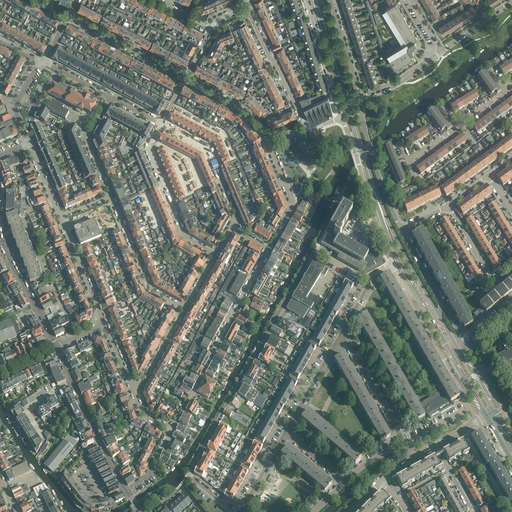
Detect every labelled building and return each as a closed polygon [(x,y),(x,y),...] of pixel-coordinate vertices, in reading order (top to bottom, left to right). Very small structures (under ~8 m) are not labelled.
[(13,11),(14,12),(20,1),(18,0),(17,0),(14,0),(11,6),(14,7),(13,11)] [(209,0),(213,9),(215,8),(218,7),(215,0),(209,0)] [(18,9),(20,11),(24,4),(24,3),(23,3),(22,2),(21,2),(20,1),(14,12),(13,13),(15,14),(16,12),(18,9)] [(257,7),(259,11),(266,8),(265,5),(269,3),(268,1),(264,3),(257,7)] [(425,5),(427,9),(434,5),(432,1),(425,5)] [(145,2),(140,11),(142,12),(143,9),(145,11),(149,4),(145,2)] [(342,4),(344,10),(352,7),(350,2),(342,4)] [(204,12),(201,3),(199,4),(199,5),(195,7),(195,8),(196,11),(197,10),(197,11),(199,10),(200,13),(201,14),(204,12)] [(203,3),(201,3),(204,12),(206,12),(209,11),(206,3),(203,4),(203,3)] [(296,11),(296,12),(300,11),(299,7),(299,6),(298,6),(297,3),(298,3),(292,5),(294,12),(296,11)] [(393,51),(387,54),(389,58),(395,68),(413,57),(411,54),(413,52),(412,50),(413,45),(416,43),(414,41),(417,39),(396,3),(386,9),(382,11),(387,19),(386,19),(390,25),(393,29),(396,35),(399,39),(402,45),(392,50),(393,51)] [(20,17),(22,18),(29,6),(27,5),(25,4),(24,4),(20,11),(23,12),(20,17)] [(81,12),(83,13),(86,6),(81,4),(77,10),(78,11),(80,12),(81,12)] [(147,20),(149,16),(154,7),(150,4),(146,11),(149,12),(145,19),(147,20)] [(427,9),(430,14),(437,10),(434,5),(427,9)] [(28,18),(29,15),(33,8),(32,8),(32,7),(31,7),(30,7),(29,6),(22,18),(22,19),(24,20),(26,17),(28,18)] [(87,15),(88,16),(91,9),(86,6),(83,13),(85,14),(85,15),(86,16),(87,15)] [(96,12),(93,18),(95,19),(95,20),(97,21),(98,21),(101,14),(99,13),(99,11),(101,7),(99,6),(96,12)] [(153,18),(155,16),(158,9),(156,7),(156,8),(154,7),(149,16),(153,18)] [(261,16),(271,11),(273,10),(272,8),(270,9),(269,7),(266,8),(259,11),(261,16)] [(344,10),(346,15),(353,13),(352,7),(344,10)] [(472,7),(468,9),(473,16),(477,14),(472,7)] [(30,20),(32,21),(37,11),(36,10),(36,9),(34,8),(34,9),(33,8),(29,15),(32,17),(30,20)] [(91,17),(93,18),(96,12),(91,9),(88,16),(88,17),(90,18),(91,17)] [(154,22),(156,23),(162,11),(161,10),(158,9),(155,16),(157,17),(154,22)] [(468,9),(464,12),(468,19),(473,16),(468,9)] [(296,12),(298,19),(301,19),(301,20),(304,19),(302,10),(300,11),(296,12)] [(377,25),(386,19),(387,19),(382,11),(381,10),(373,14),(377,25)] [(437,10),(430,14),(432,18),(439,14),(437,10)] [(36,19),(38,20),(42,13),(41,13),(41,12),(40,11),(39,11),(37,11),(32,21),(34,22),(36,19)] [(162,11),(156,23),(158,24),(161,19),(163,20),(167,13),(162,11)] [(261,16),(263,20),(270,17),(273,16),(271,11),(261,16)] [(464,12),(460,15),(464,22),(468,19),(464,12)] [(39,25),(41,26),(46,15),(45,15),(45,14),(43,13),(42,13),(38,20),(41,21),(39,25)] [(346,15),(348,21),(355,19),(353,13),(346,15)] [(99,22),(104,25),(108,18),(109,16),(107,14),(106,17),(103,16),(99,22)] [(44,23),(47,25),(51,18),(50,17),(48,16),(46,15),(41,26),(43,26),(44,23)] [(460,15),(455,17),(460,24),(464,22),(460,15)] [(114,18),(112,17),(109,16),(108,18),(104,25),(109,28),(112,21),(114,18)] [(171,28),(172,25),(176,18),(174,17),(173,17),(172,16),(166,27),(168,28),(169,26),(171,28)] [(455,17),(451,20),(456,27),(460,24),(455,17)] [(46,27),(50,29),(55,20),(54,19),(53,19),(52,18),(51,18),(47,25),(46,27)] [(172,31),(174,32),(180,20),(178,20),(179,19),(176,18),(172,25),(175,26),(172,31)] [(298,19),(301,28),(307,26),(304,19),(301,20),(301,19),(298,19)] [(348,21),(349,27),(357,24),(355,19),(348,21)] [(55,20),(50,29),(50,30),(52,31),(53,28),(56,29),(60,22),(59,22),(59,21),(57,21),(55,20)] [(180,20),(174,32),(176,33),(178,28),(181,29),(184,23),(180,20)] [(451,20),(447,23),(451,30),(456,27),(451,20)] [(109,28),(114,30),(117,23),(112,21),(109,28)] [(240,32),(248,28),(247,26),(246,24),(245,24),(244,22),(236,26),(238,30),(239,30),(240,32)] [(114,30),(119,33),(122,26),(117,23),(114,30)] [(182,36),(183,37),(184,35),(185,35),(190,25),(185,23),(182,30),(184,31),(182,36)] [(447,23),(443,25),(447,32),(451,30),(447,23)] [(349,27),(351,33),(359,30),(357,24),(349,27)] [(188,33),(191,35),(194,28),(194,27),(192,26),(192,27),(190,25),(185,35),(184,35),(183,37),(185,38),(188,33)] [(447,32),(443,25),(439,28),(443,35),(447,32)] [(3,33),(7,36),(11,29),(6,26),(3,33)] [(119,33),(123,35),(127,29),(122,26),(119,33)] [(301,28),(303,35),(306,34),(306,35),(309,34),(307,26),(301,28)] [(192,39),(194,40),(199,30),(197,29),(196,28),(195,28),(194,28),(191,35),(193,36),(192,39)] [(241,35),(241,37),(250,33),(249,31),(250,31),(248,28),(240,32),(241,35)] [(269,34),(271,38),(278,35),(277,33),(282,31),(281,28),(269,34)] [(7,36),(12,38),(15,31),(11,29),(7,36)] [(123,35),(128,38),(132,31),(127,29),(123,35)] [(71,37),(73,38),(77,31),(75,30),(75,31),(73,30),(68,39),(70,39),(71,37)] [(199,30),(194,40),(192,42),(195,44),(196,41),(197,38),(199,39),(203,32),(199,30)] [(351,33),(353,38),(361,36),(359,30),(351,33)] [(12,38),(16,41),(20,33),(15,31),(12,38)] [(128,38),(133,40),(137,34),(132,31),(128,38)] [(229,31),(226,32),(229,41),(231,40),(232,41),(234,40),(231,31),(229,32),(229,31)] [(16,41),(20,43),(24,36),(20,33),(16,41)] [(243,39),(245,41),(253,37),(251,34),(251,35),(250,33),(241,37),(242,39),(243,39)] [(79,41),(82,43),(86,36),(83,34),(83,35),(81,34),(76,43),(78,44),(79,41)] [(133,40),(138,43),(141,36),(137,34),(133,40)] [(217,36),(216,39),(224,44),(226,43),(222,34),(221,35),(221,34),(218,35),(218,36),(217,36)] [(303,35),(305,43),(311,42),(309,34),(306,35),(306,34),(303,35)] [(20,43),(25,45),(29,38),(24,36),(20,43)] [(138,43),(143,45),(146,39),(141,36),(138,43)] [(353,38),(355,44),(362,42),(361,36),(353,38)] [(245,44),(246,46),(254,42),(254,40),(253,37),(245,41),(246,43),(245,44)] [(25,45),(29,48),(33,41),(29,38),(25,45)] [(85,47),(89,50),(94,41),(93,40),(91,39),(89,38),(85,47)] [(279,40),(273,43),(272,44),(274,49),(281,46),(280,43),(286,40),(285,38),(281,40),(279,41),(279,40)] [(146,39),(143,45),(148,48),(151,41),(146,39)] [(215,41),(213,43),(221,48),(222,46),(223,47),(224,45),(223,44),(224,44),(216,39),(215,41)] [(149,48),(154,51),(159,41),(157,40),(155,43),(153,42),(149,48)] [(160,54),(162,55),(169,41),(167,40),(164,47),(161,46),(158,53),(160,55),(160,54)] [(29,48),(34,50),(38,43),(33,41),(29,48)] [(90,49),(95,51),(99,43),(95,41),(90,49)] [(169,41),(162,55),(166,57),(170,51),(167,49),(170,44),(169,43),(169,41)] [(248,48),(249,50),(257,46),(256,43),(255,43),(254,42),(246,46),(247,48),(248,48)] [(305,43),(308,51),(311,50),(311,51),(314,50),(311,42),(305,43)] [(355,44),(357,50),(364,47),(362,42),(355,44)] [(34,50),(38,52),(42,45),(38,43),(34,50)] [(95,51),(99,53),(103,45),(99,43),(95,51)] [(212,46),(211,48),(220,52),(221,51),(220,50),(221,48),(213,43),(212,46)] [(175,53),(176,51),(178,48),(180,45),(178,44),(176,48),(175,48),(173,52),(171,51),(167,58),(171,60),(175,53)] [(42,45),(38,52),(43,55),(46,48),(42,45)] [(52,59),(57,62),(63,51),(60,49),(61,46),(59,45),(52,59)] [(99,53),(103,56),(107,48),(103,45),(99,53)] [(194,50),(184,45),(183,47),(186,48),(185,51),(191,54),(194,50)] [(249,53),(250,55),(258,50),(258,49),(257,46),(249,50),(250,52),(249,53)] [(276,53),(277,56),(285,52),(284,50),(285,49),(284,47),(276,51),(275,51),(277,53),(276,53)] [(358,55),(358,56),(366,53),(364,47),(357,50),(358,55)] [(103,56),(107,58),(112,50),(107,48),(103,56)] [(210,49),(209,52),(217,56),(218,54),(219,55),(220,52),(211,48),(210,49)] [(107,58),(112,60),(116,52),(112,50),(107,58)] [(252,56),(253,59),(261,55),(260,52),(259,52),(258,50),(250,55),(251,57),(252,56)] [(308,51),(310,59),(316,57),(314,50),(311,51),(311,50),(308,51)] [(7,51),(3,58),(8,60),(12,53),(7,51)] [(61,62),(63,63),(68,55),(63,53),(63,51),(57,62),(58,62),(58,61),(60,63),(61,62)] [(112,60),(116,62),(120,54),(116,52),(112,60)] [(217,56),(209,52),(207,55),(208,55),(207,57),(215,61),(216,59),(215,59),(217,56)] [(366,53),(358,56),(359,58),(360,61),(369,58),(367,58),(366,53)] [(116,62),(120,64),(124,57),(120,54),(116,62)] [(178,64),(180,65),(185,55),(183,54),(182,57),(179,56),(176,62),(176,63),(177,63),(178,64)] [(185,55),(180,65),(185,67),(188,60),(186,59),(187,57),(188,57),(189,56),(186,54),(185,56),(185,55)] [(66,65),(68,67),(73,58),(68,55),(63,63),(65,64),(66,65)] [(253,61),(254,63),(263,59),(262,58),(262,57),(261,55),(253,59),(254,61),(253,61)] [(280,62),(282,65),(289,61),(288,59),(289,58),(288,56),(280,60),(281,62),(280,62)] [(18,57),(16,61),(23,65),(26,60),(18,57)] [(120,64),(124,67),(128,59),(124,57),(120,64)] [(310,59),(312,66),(315,65),(316,66),(318,65),(316,57),(310,59)] [(72,68),(74,69),(78,61),(73,58),(68,67),(71,68),(72,68)] [(128,59),(124,67),(128,69),(133,61),(128,59)] [(256,65),(257,67),(265,64),(264,60),(263,60),(263,59),(254,63),(255,65),(256,65)] [(363,61),(370,84),(370,85),(378,82),(370,59),(363,61)] [(505,65),(504,65),(508,72),(511,69),(511,67),(509,62),(508,60),(503,63),(505,65)] [(16,61),(14,66),(21,69),(23,65),(16,61)] [(76,71),(79,72),(83,63),(78,61),(74,69),(76,70),(76,71)] [(129,69),(134,72),(138,64),(133,61),(129,69)] [(82,73),(84,74),(88,66),(83,63),(79,72),(81,74),(82,73)] [(196,73),(198,74),(203,65),(203,64),(202,63),(200,66),(197,65),(193,72),(194,72),(194,73),(196,73)] [(134,72),(138,74),(142,66),(138,64),(134,72)] [(258,71),(259,73),(268,69),(267,68),(266,64),(258,68),(259,71),(258,71)] [(202,77),(203,76),(206,70),(207,67),(203,65),(198,74),(199,75),(202,77)] [(285,71),(286,73),(293,70),(292,67),(293,67),(292,65),(284,69),(285,71)] [(312,66),(315,75),(321,73),(318,65),(316,66),(315,65),(312,66)] [(508,72),(504,65),(499,68),(503,75),(508,72)] [(14,66),(11,70),(18,74),(21,69),(14,66)] [(86,76),(89,78),(94,69),(88,66),(84,74),(86,75),(86,76)] [(138,74),(142,76),(146,68),(142,66),(138,74)] [(142,76),(146,78),(150,70),(146,68),(142,76)] [(92,79),(95,80),(99,72),(94,69),(89,78),(92,79)] [(11,70),(9,74),(16,78),(18,74),(11,70)] [(146,78),(150,81),(155,73),(150,70),(146,78)] [(210,80),(211,81),(217,71),(215,70),(213,73),(210,72),(207,79),(208,80),(209,80),(210,80)] [(492,94),(494,93),(495,92),(497,94),(501,91),(499,89),(498,90),(484,71),(478,76),(492,95),(492,94)] [(99,72),(95,80),(97,81),(97,82),(100,83),(104,75),(99,72)] [(150,81),(155,83),(159,75),(155,73),(150,81)] [(220,86),(226,74),(225,73),(224,75),(222,78),(219,77),(216,83),(216,84),(218,85),(220,86)] [(262,80),(263,82),(272,78),(271,76),(270,73),(262,77),(263,80),(262,80)] [(315,75),(317,82),(320,81),(320,82),(323,81),(321,73),(315,75)] [(9,74),(7,79),(14,83),(16,78),(9,74)] [(289,80),(290,82),(298,79),(296,76),(297,76),(296,74),(288,78),(289,79),(289,80)] [(105,85),(107,86),(111,78),(106,75),(101,84),(104,86),(105,85)] [(155,83),(159,85),(163,77),(159,75),(155,83)] [(159,85),(163,87),(167,79),(164,77),(164,78),(163,77),(159,85)] [(109,89),(112,90),(116,81),(111,78),(107,86),(109,87),(109,89)] [(265,84),(266,86),(274,82),(273,79),(272,79),(272,78),(263,82),(264,84),(265,84)] [(14,83),(7,79),(4,83),(11,87),(14,83)] [(163,87),(167,89),(171,81),(167,79),(163,87)] [(229,90),(233,82),(234,80),(232,79),(230,83),(228,81),(224,88),(225,88),(225,89),(226,90),(227,89),(229,90)] [(292,85),(293,87),(305,80),(305,79),(299,81),(298,79),(290,82),(291,85),(292,85)] [(293,89),(294,91),(302,88),(301,85),(306,82),(305,80),(293,87),(294,88),(293,89)] [(115,91),(117,92),(122,84),(116,81),(112,90),(114,91),(115,91)] [(171,81),(167,89),(171,92),(176,84),(171,81)] [(317,82),(320,90),(325,88),(323,81),(320,82),(320,81),(317,82)] [(266,89),(267,91),(276,87),(275,85),(276,85),(274,82),(266,86),(267,88),(266,89)] [(79,112),(80,110),(82,112),(83,110),(90,113),(96,102),(86,96),(86,97),(61,83),(59,86),(53,83),(48,93),(77,109),(76,111),(79,112)] [(120,94),(122,95),(127,87),(122,84),(117,92),(120,93),(120,94)] [(236,94),(237,95),(243,85),(241,84),(239,87),(237,86),(233,93),(234,93),(234,94),(235,94),(236,94)] [(243,85),(237,95),(239,96),(240,97),(241,97),(242,97),(246,91),(243,89),(245,86),(243,85)] [(126,96),(128,97),(132,89),(127,87),(122,95),(125,97),(126,96)] [(269,92),(270,95),(279,91),(277,88),(276,87),(267,91),(268,93),(269,92)] [(182,100),(184,101),(189,91),(187,90),(187,89),(186,89),(185,89),(184,88),(184,89),(181,95),(183,97),(182,100)] [(302,88),(294,91),(296,94),(296,93),(297,96),(297,95),(305,92),(304,90),(303,90),(302,88)] [(130,100),(133,101),(137,92),(132,89),(128,97),(130,99),(130,100)] [(187,99),(190,100),(193,93),(193,92),(191,92),(189,91),(184,101),(182,103),(184,104),(185,102),(187,99)] [(245,100),(246,101),(253,95),(251,93),(251,94),(248,91),(245,94),(245,95),(246,96),(243,98),(245,100)] [(271,97),(272,100),(280,95),(279,94),(280,94),(279,91),(270,95),(271,97)] [(475,91),(470,94),(474,101),(479,98),(475,91)] [(136,102),(138,103),(143,95),(137,92),(133,101),(135,102),(136,102)] [(191,105),(192,106),(198,95),(196,95),(196,94),(194,93),(193,93),(190,100),(192,101),(191,105)] [(301,105),(302,107),(303,107),(304,108),(303,109),(310,123),(332,112),(328,97),(312,104),(312,103),(324,97),(323,93),(309,97),(308,95),(304,96),(305,98),(303,99),(303,98),(299,100),(301,105)] [(470,94),(465,97),(469,104),(474,101),(470,94)] [(141,105),(143,106),(148,98),(143,95),(138,103),(141,104),(141,105)] [(196,103),(198,105),(202,98),(201,97),(200,96),(198,95),(192,106),(194,107),(196,103)] [(247,103),(249,105),(256,99),(254,97),(254,96),(253,95),(246,101),(247,102),(247,103)] [(273,101),(275,103),(283,100),(281,97),(280,95),(272,100),(273,102),(273,101)] [(465,97),(460,100),(464,107),(469,104),(465,97)] [(147,107),(149,108),(153,100),(148,98),(143,106),(146,108),(147,107)] [(199,112),(200,113),(207,100),(205,99),(204,99),(203,98),(202,98),(198,105),(201,106),(199,109),(201,110),(199,112)] [(252,107),(253,108),(260,101),(258,100),(257,101),(256,99),(249,105),(251,107),(252,107)] [(153,112),(153,113),(159,102),(158,103),(153,100),(149,108),(151,110),(151,111),(153,112)] [(205,108),(207,109),(211,102),(210,102),(209,101),(208,101),(207,100),(200,113),(202,114),(203,111),(205,108)] [(283,100),(275,103),(276,106),(275,106),(276,108),(284,104),(284,103),(284,102),(283,100)] [(460,100),(455,103),(459,110),(464,107),(460,100)] [(48,110),(66,119),(69,113),(63,109),(64,107),(52,101),(48,110)] [(159,102),(153,113),(159,116),(166,102),(164,101),(163,104),(159,102)] [(254,110),(256,112),(263,106),(261,104),(261,103),(260,101),(253,108),(254,109),(254,110)] [(211,102),(207,109),(210,111),(208,114),(207,116),(209,117),(210,115),(215,105),(213,104),(213,103),(212,103),(211,103),(211,102)] [(459,110),(455,103),(450,106),(454,113),(459,110)] [(505,103),(500,106),(505,113),(509,109),(505,103)] [(106,117),(110,119),(115,108),(110,105),(103,119),(105,120),(106,117)] [(217,106),(215,105),(210,115),(212,116),(213,113),(216,114),(220,107),(219,107),(219,106),(218,106),(217,106)] [(0,116),(8,113),(7,111),(6,108),(5,107),(5,106),(1,107),(0,107),(0,116)] [(263,106),(256,112),(258,114),(259,115),(262,112),(263,113),(267,109),(265,107),(265,108),(263,106)] [(500,106),(495,110),(500,116),(505,113),(500,106)] [(217,115),(221,117),(225,109),(221,107),(217,115)] [(39,111),(38,113),(47,118),(49,113),(40,108),(39,110),(39,111)] [(111,118),(116,120),(120,112),(118,111),(118,110),(115,109),(116,108),(115,108),(110,119),(111,118)] [(280,115),(277,116),(280,124),(285,122),(281,113),(281,112),(280,110),(279,108),(277,109),(278,111),(280,115)] [(442,131),(444,130),(445,128),(447,131),(451,128),(449,126),(448,126),(434,108),(428,113),(442,131)] [(221,117),(225,120),(230,112),(225,109),(221,117)] [(287,112),(290,120),(295,118),(292,109),(289,110),(290,111),(287,112)] [(495,110),(491,113),(496,120),(500,116),(495,110)] [(269,112),(267,111),(261,117),(263,119),(269,112)] [(116,120),(121,123),(126,114),(123,113),(122,114),(120,112),(116,120)] [(172,112),(168,120),(173,123),(177,115),(172,112)] [(225,120),(229,122),(234,114),(230,112),(225,120)] [(281,113),(285,122),(290,120),(287,112),(284,113),(284,112),(281,113)] [(47,118),(38,113),(37,115),(36,115),(34,118),(38,120),(39,119),(45,122),(47,118)] [(491,113),(486,117),(491,123),(496,120),(491,113)] [(121,123),(126,126),(130,118),(128,117),(128,116),(126,114),(121,123)] [(229,122),(233,124),(238,117),(234,114),(229,122)] [(177,115),(173,123),(177,125),(181,118),(177,115)] [(274,117),(271,118),(275,126),(280,124),(277,116),(274,118),(274,117)] [(237,128),(238,126),(242,121),(238,117),(233,124),(237,128)] [(486,117),(482,120),(486,126),(491,123),(486,117)] [(126,126),(131,129),(136,120),(133,119),(132,119),(130,118),(126,126)] [(181,118),(177,125),(182,128),(186,120),(181,118)] [(275,126),(271,118),(266,120),(267,121),(266,121),(267,123),(268,124),(268,125),(269,124),(270,124),(271,128),(275,126)] [(102,123),(100,125),(109,130),(112,125),(102,120),(101,122),(102,123)] [(131,129),(137,131),(141,123),(139,122),(139,121),(136,120),(131,129)] [(186,120),(182,128),(187,130),(191,123),(186,120)] [(482,120),(477,123),(482,130),(486,126),(482,120)] [(238,126),(241,129),(248,124),(246,121),(244,122),(242,121),(238,126)] [(8,130),(12,138),(17,135),(13,124),(10,125),(10,123),(4,125),(3,124),(2,123),(0,123),(0,124),(1,125),(0,126),(1,126),(0,126),(1,129),(2,132),(8,130)] [(141,135),(141,136),(147,125),(146,125),(144,124),(143,125),(141,123),(137,131),(141,134),(141,135)] [(191,123),(187,130),(192,133),(196,125),(191,123)] [(482,130),(477,123),(472,127),(477,133),(482,130)] [(32,130),(33,132),(41,129),(39,124),(30,127),(32,131),(32,130)] [(242,131),(244,133),(251,128),(248,124),(241,129),(239,130),(240,132),(242,131)] [(67,134),(71,144),(81,140),(80,138),(81,132),(81,130),(72,125),(67,134)] [(98,127),(97,129),(107,134),(109,130),(100,125),(99,127),(98,127)] [(147,125),(141,136),(144,138),(143,140),(145,142),(152,128),(147,125)] [(196,125),(192,133),(197,135),(201,128),(196,125)] [(201,128),(197,135),(201,138),(205,130),(201,128)] [(246,137),(254,132),(251,128),(244,133),(241,134),(244,138),(246,137)] [(425,128),(420,131),(424,138),(429,134),(425,128)] [(33,132),(35,137),(43,134),(41,129),(33,132)] [(93,137),(93,139),(105,139),(105,137),(107,134),(97,129),(93,137)] [(12,138),(8,130),(2,132),(2,134),(3,134),(6,140),(12,138)] [(205,130),(201,138),(206,140),(210,133),(205,130)] [(420,131),(415,134),(419,141),(424,138),(420,131)] [(246,143),(249,141),(256,136),(254,132),(246,137),(248,139),(245,141),(246,143)] [(161,133),(157,140),(162,143),(166,135),(161,133)] [(210,133),(206,140),(211,143),(215,135),(210,133)] [(35,137),(37,142),(45,139),(43,134),(35,137)] [(415,134),(410,137),(414,144),(419,141),(415,134)] [(462,134),(457,138),(462,144),(467,141),(462,134)] [(166,135),(162,143),(167,145),(171,138),(166,135)] [(215,135),(211,143),(214,145),(222,141),(221,138),(215,135)] [(511,135),(489,152),(489,153),(494,161),(511,147),(511,135)] [(250,146),(252,144),(252,145),(259,139),(256,136),(249,141),(247,142),(250,146)] [(414,144),(410,137),(405,140),(409,147),(414,144)] [(129,138),(128,140),(142,147),(144,143),(137,139),(136,141),(129,138)] [(171,138),(167,145),(172,148),(176,140),(171,138)] [(457,138),(453,141),(458,148),(462,144),(457,138)] [(45,139),(37,142),(37,143),(39,148),(47,144),(45,139)] [(105,139),(93,139),(93,141),(97,150),(107,146),(105,142),(105,139)] [(250,146),(252,150),(260,146),(260,144),(261,143),(259,139),(252,145),(252,144),(250,146)] [(71,144),(73,148),(82,144),(81,142),(82,141),(81,140),(71,144)] [(142,147),(128,140),(127,142),(134,146),(133,148),(139,151),(142,147)] [(176,140),(172,148),(176,150),(180,143),(176,140)] [(222,141),(214,145),(216,150),(224,146),(222,141)] [(453,141),(448,144),(453,151),(458,148),(453,141)] [(180,143),(176,150),(181,153),(185,145),(180,143)] [(73,148),(74,153),(85,148),(84,147),(83,147),(82,144),(73,148)] [(448,144),(444,148),(448,154),(453,151),(448,144)] [(185,145),(181,153),(186,155),(190,148),(185,145)] [(42,155),(43,154),(50,151),(48,146),(40,149),(42,155)] [(224,146),(216,150),(218,155),(226,151),(224,146)] [(252,155),(254,154),(262,151),(260,146),(252,150),(253,152),(252,153),(252,155)] [(383,149),(385,155),(392,151),(390,146),(383,149)] [(74,153),(76,157),(86,153),(85,151),(85,150),(85,148),(74,153)] [(159,148),(157,152),(159,156),(167,153),(167,152),(159,148)] [(190,148),(186,155),(191,158),(195,150),(190,148)] [(444,148),(439,151),(444,158),(448,154),(444,148)] [(195,150),(191,158),(195,160),(199,152),(195,150)] [(43,154),(45,159),(52,156),(50,151),(43,154)] [(99,155),(101,160),(110,155),(109,151),(106,152),(99,155)] [(226,151),(218,155),(220,160),(228,156),(226,151)] [(385,155),(387,160),(394,157),(392,151),(385,155)] [(439,151),(434,155),(439,161),(444,158),(439,151)] [(125,162),(126,163),(144,156),(142,152),(135,155),(136,157),(125,162)] [(199,152),(195,160),(196,161),(197,162),(205,159),(203,155),(199,152)] [(76,157),(78,162),(88,157),(88,156),(87,155),(86,153),(76,157)] [(167,153),(159,156),(161,161),(169,158),(167,153)] [(488,154),(465,171),(464,171),(470,179),(494,161),(489,153),(488,154)] [(20,157),(17,158),(19,163),(22,161),(23,164),(29,162),(25,154),(25,155),(24,154),(22,155),(23,156),(20,157)] [(101,160),(102,164),(112,160),(110,155),(101,160)] [(434,155),(430,158),(435,165),(439,161),(434,155)] [(52,156),(45,159),(47,165),(55,161),(52,156)] [(137,161),(138,164),(146,161),(144,156),(126,163),(127,166),(137,161)] [(228,156),(220,160),(223,165),(231,161),(228,156)] [(78,162),(80,166),(89,162),(88,160),(89,159),(88,157),(78,162)] [(387,160),(389,165),(397,162),(394,157),(387,160)] [(1,172),(1,173),(9,170),(11,169),(11,168),(19,165),(18,162),(16,162),(15,158),(14,158),(3,163),(0,164),(0,169),(1,172)] [(169,158),(161,161),(163,166),(171,162),(169,158)] [(430,158),(425,161),(430,168),(435,165),(430,158)] [(205,159),(197,162),(199,167),(207,164),(205,159)] [(255,164),(256,169),(268,164),(266,159),(258,163),(255,164)] [(104,168),(111,165),(114,164),(112,160),(102,164),(104,168)] [(46,165),(49,170),(57,167),(55,161),(47,165),(46,165)] [(132,169),(133,171),(147,165),(146,161),(138,164),(139,166),(132,169)] [(425,161),(421,165),(425,171),(430,168),(425,161)] [(80,166),(82,170),(92,166),(91,164),(90,164),(89,162),(80,166)] [(171,162),(163,166),(165,170),(173,167),(171,162)] [(389,165),(391,170),(399,167),(397,162),(389,165)] [(207,164),(199,167),(201,172),(209,168),(207,164)] [(268,164),(256,169),(258,173),(270,168),(268,164)] [(141,170),(142,173),(150,169),(148,165),(147,165),(133,171),(134,173),(141,170)] [(425,171),(421,165),(416,168),(421,175),(425,171)] [(30,166),(22,169),(25,174),(32,171),(32,170),(31,168),(30,166)] [(82,170),(84,175),(94,171),(92,166),(82,170)] [(173,167),(165,170),(167,175),(175,172),(173,167)] [(391,170),(394,176),(401,173),(399,167),(391,170)] [(51,177),(52,177),(60,173),(57,168),(49,171),(51,177)] [(209,168),(201,172),(203,177),(211,173),(209,168)] [(222,172),(223,176),(231,173),(230,171),(232,170),(231,168),(222,172)] [(136,178),(137,180),(151,174),(151,175),(152,174),(150,169),(142,173),(143,175),(136,178)] [(10,173),(9,170),(1,173),(1,174),(1,176),(2,176),(3,178),(14,175),(12,172),(10,173)] [(94,171),(84,175),(86,179),(96,175),(94,171)] [(470,179),(464,171),(441,188),(440,189),(446,196),(470,179)] [(175,172),(167,175),(169,180),(177,177),(175,172)] [(510,180),(504,172),(496,177),(503,186),(510,180)] [(21,173),(3,178),(5,187),(7,186),(8,187),(14,185),(13,182),(19,180),(20,182),(21,182),(22,185),(16,186),(17,189),(24,188),(27,188),(23,181),(21,173)] [(52,177),(54,182),(62,178),(60,173),(52,177)] [(211,173),(203,177),(205,181),(213,178),(211,173)] [(394,176),(396,181),(403,178),(401,173),(394,176)] [(145,179),(146,182),(153,179),(151,175),(151,174),(137,180),(138,183),(145,179)] [(263,182),(265,181),(274,178),(272,174),(264,177),(260,178),(261,180),(262,180),(263,182)] [(26,178),(28,184),(36,181),(35,178),(34,176),(34,175),(26,178)] [(111,185),(112,185),(119,182),(117,180),(120,178),(119,176),(116,177),(109,180),(111,185)] [(227,184),(234,181),(237,180),(236,176),(225,180),(227,184)] [(177,177),(169,180),(170,181),(171,185),(179,182),(177,177)] [(54,182),(56,187),(64,184),(62,178),(54,182)] [(213,178),(205,181),(207,187),(215,183),(213,178)] [(396,181),(398,186),(406,183),(403,178),(396,181)] [(141,189),(155,183),(153,179),(146,182),(147,184),(137,189),(138,191),(141,189)] [(36,181),(28,184),(31,189),(38,186),(38,185),(37,183),(36,181)] [(119,182),(112,185),(113,190),(123,186),(121,182),(119,182)] [(179,182),(171,185),(172,186),(173,190),(181,187),(179,182)] [(155,183),(141,189),(142,192),(149,189),(150,191),(157,188),(155,183)] [(266,192),(269,190),(277,187),(276,183),(267,186),(264,187),(266,192)] [(64,184),(56,187),(57,189),(56,189),(58,192),(66,189),(64,184)] [(207,191),(207,193),(218,188),(216,184),(209,187),(210,189),(207,191)] [(95,188),(97,191),(98,190),(100,194),(104,193),(100,185),(95,188)] [(486,185),(479,190),(485,199),(492,193),(486,185)] [(113,190),(115,194),(124,190),(123,186),(113,190)] [(343,188),(339,186),(332,199),(336,201),(343,188)] [(181,187),(173,190),(175,195),(184,192),(181,187)] [(436,188),(426,193),(430,202),(441,196),(436,187),(436,188)] [(6,190),(7,196),(13,195),(13,196),(16,196),(20,196),(20,198),(21,198),(25,197),(24,188),(17,189),(6,190)] [(209,197),(212,196),(219,193),(218,188),(207,193),(209,197)] [(158,189),(150,192),(152,197),(160,194),(158,189)] [(29,199),(29,201),(38,197),(42,195),(42,194),(41,192),(40,190),(32,193),(34,197),(29,199)] [(94,190),(90,192),(93,198),(100,194),(98,190),(97,191),(95,192),(94,190)] [(115,194),(117,198),(124,195),(126,194),(124,190),(115,194)] [(479,190),(471,196),(478,204),(485,199),(479,190)] [(184,192),(175,195),(178,201),(186,197),(184,192)] [(232,197),(234,201),(241,198),(240,196),(242,195),(241,193),(232,197)] [(160,194),(152,197),(154,202),(162,198),(160,194)] [(6,211),(6,212),(17,213),(21,213),(21,198),(20,198),(20,196),(16,196),(13,196),(13,195),(7,196),(7,198),(7,200),(7,203),(7,204),(6,207),(6,208),(6,211)] [(421,195),(403,204),(407,213),(409,212),(426,204),(421,195)] [(38,197),(29,201),(30,201),(32,205),(35,207),(38,205),(46,202),(43,196),(39,198),(38,197)] [(471,196),(464,201),(470,210),(478,204),(471,196)] [(73,201),(68,203),(67,204),(68,208),(76,205),(73,198),(72,198),(73,201)] [(119,202),(120,206),(130,202),(128,198),(126,199),(119,202)] [(162,198),(154,202),(156,206),(164,203),(162,198)] [(304,198),(299,208),(304,211),(309,201),(304,198)] [(470,210),(464,201),(457,206),(463,215),(470,210)] [(120,206),(122,211),(129,208),(132,207),(130,202),(120,206)] [(215,211),(218,209),(225,206),(223,202),(216,205),(213,206),(215,211)] [(236,206),(238,210),(245,207),(244,205),(247,204),(247,202),(236,206)] [(164,203),(156,206),(158,211),(166,208),(164,203)] [(177,207),(179,211),(186,208),(185,206),(188,205),(187,203),(177,207)] [(488,207),(491,212),(497,208),(494,203),(488,207)] [(285,204),(277,207),(279,211),(278,213),(277,212),(275,215),(280,218),(285,211),(284,209),(287,208),(285,204)] [(238,210),(240,214),(249,210),(248,206),(245,207),(238,210)] [(321,244),(339,255),(337,259),(367,275),(384,265),(373,246),(365,250),(364,252),(340,238),(342,234),(340,233),(352,211),(343,206),(343,207),(342,206),(321,244)] [(166,208),(158,211),(160,216),(168,213),(166,208)] [(304,211),(299,208),(296,212),(303,216),(303,217),(305,218),(310,221),(311,218),(307,215),(308,213),(304,211)] [(491,212),(494,217),(500,213),(497,208),(491,212)] [(240,214),(241,218),(248,215),(248,214),(250,213),(249,210),(240,214)] [(126,219),(126,220),(133,217),(131,212),(124,215),(126,219)] [(17,213),(7,216),(6,216),(7,221),(9,226),(8,226),(11,226),(12,230),(11,230),(11,231),(11,230),(12,235),(14,240),(13,240),(16,240),(17,244),(16,244),(16,245),(17,249),(17,250),(19,249),(21,253),(20,254),(21,259),(23,258),(24,263),(23,263),(24,263),(25,268),(27,268),(28,272),(27,272),(27,273),(29,277),(28,277),(29,278),(30,282),(30,283),(43,279),(41,279),(37,264),(36,265),(34,255),(33,255),(30,246),(29,246),(26,236),(25,237),(21,222),(20,223),(19,218),(21,217),(22,218),(24,217),(24,213),(21,213),(17,213)] [(168,213),(160,216),(162,221),(170,217),(168,213)] [(292,219),(299,223),(303,217),(296,213),(292,219)] [(494,217),(496,221),(503,218),(500,213),(494,217)] [(41,222),(42,225),(53,220),(51,216),(44,219),(45,221),(41,222)] [(133,217),(126,220),(128,224),(138,220),(136,216),(133,217)] [(268,219),(270,220),(277,224),(278,222),(279,222),(279,221),(280,220),(273,216),(271,218),(269,217),(268,219)] [(170,217),(162,221),(164,225),(172,222),(170,217)] [(466,221),(468,226),(474,222),(471,217),(466,221)] [(440,222),(443,227),(449,223),(446,218),(440,222)] [(496,221),(499,226),(506,222),(503,218),(496,221)] [(184,224),(186,228),(193,225),(192,223),(196,221),(195,219),(184,224)] [(243,223),(245,227),(253,224),(252,223),(251,222),(253,221),(252,219),(243,223)] [(256,234),(257,234),(262,223),(263,222),(259,219),(258,221),(261,222),(258,226),(256,225),(252,232),(256,234)] [(128,224),(130,229),(140,224),(138,220),(128,224)] [(277,224),(270,220),(268,224),(275,228),(275,227),(276,227),(277,226),(276,226),(277,224)] [(289,225),(301,231),(303,233),(304,232),(301,230),(302,227),(298,225),(299,224),(292,220),(289,225)] [(102,238),(95,221),(74,230),(75,233),(81,247),(102,238)] [(258,235),(260,236),(264,229),(262,228),(265,223),(263,222),(262,223),(257,234),(258,235)] [(468,226),(471,231),(477,227),(474,222),(468,226)] [(499,226),(502,231),(509,227),(506,222),(499,226)] [(443,227),(445,231),(452,228),(449,223),(443,227)] [(45,233),(49,231),(56,228),(55,224),(48,227),(48,229),(44,231),(45,233)] [(130,229),(132,233),(144,228),(143,226),(141,227),(140,224),(130,229)] [(289,225),(286,229),(293,233),(295,231),(300,233),(301,231),(289,225)] [(263,237),(264,238),(271,227),(269,226),(266,231),(264,229),(260,236),(262,238),(263,237)] [(271,227),(264,238),(266,239),(266,240),(268,241),(268,240),(269,240),(272,234),(270,233),(271,231),(273,232),(275,229),(271,227)] [(471,231),(474,235),(480,232),(477,227),(471,231)] [(502,231),(505,236),(511,232),(509,227),(502,231)] [(132,233),(133,237),(140,234),(139,232),(145,230),(144,228),(132,233)] [(445,231),(448,236),(455,232),(452,228),(445,231)] [(286,229),(284,234),(283,235),(290,239),(292,236),(300,240),(301,238),(293,233),(286,229)] [(193,237),(198,239),(202,233),(197,230),(193,237)] [(418,246),(420,250),(430,244),(422,230),(412,235),(414,239),(415,239),(419,245),(418,246)] [(112,239),(114,238),(121,235),(119,231),(112,234),(113,236),(111,237),(112,239)] [(133,237),(135,241),(142,238),(145,236),(143,232),(140,234),(133,237)] [(166,238),(167,240),(178,236),(176,232),(168,235),(169,237),(166,238)] [(448,236),(451,241),(458,237),(455,232),(448,236)] [(474,235),(477,240),(483,237),(480,232),(474,235)] [(202,233),(198,239),(202,242),(206,235),(202,233)] [(233,233),(231,237),(238,241),(241,237),(233,233)] [(114,243),(123,239),(121,235),(114,238),(115,240),(113,241),(114,243)] [(283,235),(280,240),(287,244),(296,249),(297,247),(289,242),(290,239),(283,235)] [(169,244),(172,243),(179,240),(178,236),(167,240),(169,244)] [(231,237),(229,241),(236,245),(238,241),(231,237)] [(451,241),(454,246),(460,242),(458,237),(451,241)] [(477,240),(480,245),(486,241),(483,237),(477,240)] [(209,239),(206,244),(213,248),(215,245),(211,243),(212,241),(209,239)] [(173,247),(177,249),(181,242),(180,241),(179,240),(172,243),(173,247)] [(280,240),(278,244),(290,251),(291,249),(286,246),(287,244),(280,240)] [(62,241),(49,247),(50,249),(55,247),(56,250),(64,246),(62,241)] [(138,249),(148,245),(146,241),(144,242),(137,245),(138,249)] [(229,241),(227,245),(234,249),(235,247),(240,250),(241,248),(238,246),(236,245),(229,241)] [(248,248),(253,251),(256,246),(247,241),(246,244),(249,246),(248,248)] [(480,245),(483,250),(489,246),(486,241),(480,245)] [(180,254),(181,251),(185,244),(181,242),(177,249),(176,252),(180,254)] [(454,246),(457,251),(463,247),(460,242),(454,246)] [(181,251),(185,254),(189,246),(185,244),(181,251)] [(290,251),(278,244),(275,249),(282,253),(284,250),(293,256),(294,253),(290,251)] [(425,260),(427,264),(438,258),(430,244),(420,250),(422,254),(423,253),(426,260),(425,260)] [(148,245),(138,249),(140,253),(147,250),(146,248),(149,247),(148,245)] [(227,245),(224,249),(232,253),(234,249),(227,245)] [(185,254),(189,256),(193,248),(189,246),(185,254)] [(256,246),(253,251),(259,254),(260,252),(261,253),(263,250),(256,246)] [(483,250),(486,255),(492,251),(489,246),(483,250)] [(457,251),(460,255),(466,251),(463,247),(457,251)] [(83,252),(85,256),(95,252),(93,248),(90,249),(83,252)] [(193,258),(194,256),(197,251),(193,248),(189,256),(193,258)] [(60,256),(67,253),(65,249),(58,252),(59,254),(56,255),(57,257),(60,256)] [(224,249),(222,253),(229,257),(232,253),(224,249)] [(140,254),(142,258),(152,254),(150,250),(140,254)] [(271,256),(282,262),(284,258),(286,259),(288,257),(275,250),(271,256)] [(194,256),(199,259),(199,258),(201,259),(204,255),(197,251),(194,256)] [(252,251),(249,256),(257,260),(258,258),(259,258),(259,257),(259,256),(259,255),(252,251)] [(460,255),(463,260),(469,256),(466,251),(460,255)] [(486,255),(488,259),(495,256),(492,251),(486,255)] [(85,256),(87,261),(96,257),(95,252),(85,256)] [(119,256),(121,260),(130,256),(128,252),(121,255),(119,256)] [(222,253),(219,258),(228,263),(231,258),(229,257),(222,253)] [(142,258),(144,263),(152,259),(154,258),(152,254),(142,258)] [(199,258),(199,259),(198,260),(204,264),(208,257),(204,255),(201,259),(199,258)] [(97,256),(96,257),(87,261),(89,265),(96,262),(95,260),(98,259),(97,256)] [(257,260),(249,256),(247,261),(254,265),(254,264),(255,264),(256,263),(256,262),(257,260)] [(271,256),(269,259),(283,267),(284,266),(280,263),(282,262),(279,260),(271,256)] [(463,260),(466,265),(472,261),(469,256),(463,260)] [(488,259),(491,264),(498,260),(495,256),(488,259)] [(62,260),(62,262),(60,263),(60,264),(58,265),(59,266),(60,266),(70,261),(69,257),(62,260)] [(292,260),(288,257),(286,259),(284,263),(289,266),(292,260)] [(216,263),(224,267),(225,268),(228,263),(219,258),(216,263)] [(433,275),(435,278),(446,273),(438,258),(427,264),(430,268),(431,267),(434,274),(433,275)] [(269,259),(267,263),(275,267),(277,269),(279,267),(282,269),(283,267),(269,259)] [(124,268),(126,267),(133,264),(132,260),(125,263),(122,264),(124,268)] [(197,260),(194,264),(202,268),(204,264),(198,260),(197,260)] [(498,260),(491,264),(494,269),(501,265),(498,260)] [(61,270),(72,266),(70,261),(60,266),(61,270)] [(246,261),(244,266),(251,270),(252,268),(253,268),(253,267),(253,266),(254,265),(246,261)] [(316,306),(313,304),(303,298),(309,288),(312,289),(321,275),(324,277),(328,270),(314,261),(310,268),(292,299),(286,309),(303,319),(309,309),(310,310),(311,309),(313,311),(316,306)] [(466,265),(468,270),(475,266),(472,261),(466,265)] [(146,267),(148,272),(155,269),(153,263),(146,267)] [(216,263),(214,267),(221,271),(224,272),(225,270),(222,269),(224,267),(216,263)] [(267,263),(265,266),(279,274),(280,272),(274,269),(275,267),(267,263)] [(194,264),(192,268),(199,272),(202,268),(194,264)] [(241,271),(248,275),(249,274),(250,273),(250,272),(251,270),(244,266),(241,271)] [(265,266),(263,270),(274,276),(275,274),(278,276),(279,274),(265,266)] [(468,270),(471,274),(478,271),(475,266),(468,270)] [(241,271),(239,270),(234,267),(222,289),(237,297),(247,279),(247,278),(248,275),(241,271)] [(188,268),(187,270),(197,276),(199,272),(192,268),(191,270),(188,268)] [(189,274),(188,276),(195,280),(197,276),(187,270),(185,272),(189,274)] [(274,276),(263,270),(261,274),(275,281),(276,279),(273,277),(274,276)] [(2,276),(5,281),(13,276),(10,271),(2,276)] [(471,274),(474,279),(481,275),(478,271),(471,274)] [(441,289),(443,293),(454,287),(446,273),(435,278),(437,282),(438,282),(442,288),(441,289)] [(259,278),(268,284),(270,285),(271,283),(269,282),(271,280),(261,274),(259,278)] [(380,279),(388,292),(397,287),(389,274),(380,279)] [(186,279),(185,279),(193,284),(195,280),(188,276),(187,277),(184,275),(182,277),(186,279)] [(210,275),(207,278),(215,283),(217,279),(210,275)] [(481,275),(474,279),(477,284),(483,280),(481,275)] [(13,276),(5,281),(8,286),(16,282),(13,276)] [(130,284),(131,286),(141,282),(139,277),(131,281),(132,283),(130,284)] [(154,286),(156,287),(159,281),(160,280),(159,277),(151,280),(154,286)] [(207,278),(207,279),(205,283),(212,287),(214,289),(215,287),(213,286),(215,283),(207,278)] [(185,279),(183,283),(190,288),(193,284),(185,279)] [(156,287),(159,289),(164,282),(160,280),(159,281),(156,287)] [(345,280),(343,285),(351,290),(354,285),(345,280)] [(35,283),(30,285),(34,291),(38,289),(39,290),(41,289),(48,285),(45,282),(37,286),(35,283)] [(159,289),(163,292),(167,284),(164,282),(159,289)] [(256,282),(254,286),(264,291),(268,294),(269,292),(263,288),(264,286),(256,282)] [(6,288),(10,294),(20,288),(16,283),(8,287),(6,288)] [(183,283),(181,287),(188,291),(190,288),(183,283)] [(205,283),(203,287),(210,291),(212,287),(205,283)] [(163,292),(167,294),(171,287),(167,284),(163,292)] [(499,289),(497,290),(497,291),(503,298),(504,299),(505,297),(511,292),(505,284),(504,284),(499,289)] [(343,285),(340,290),(348,295),(351,290),(343,285)] [(254,286),(252,290),(259,294),(260,292),(263,293),(264,294),(267,296),(268,294),(264,291),(254,286)] [(44,296),(49,293),(46,287),(41,289),(39,290),(35,292),(39,299),(45,296),(44,296)] [(167,294),(171,296),(174,290),(175,289),(171,287),(167,294)] [(179,291),(182,293),(186,295),(188,291),(181,287),(179,291)] [(203,287),(200,291),(207,295),(210,291),(203,287)] [(388,292),(396,306),(404,301),(397,287),(388,292)] [(449,303),(451,307),(461,301),(454,287),(443,293),(445,296),(446,296),(450,302),(449,303)] [(20,288),(10,294),(10,295),(12,294),(13,295),(9,297),(10,300),(14,298),(23,293),(20,288)] [(218,295),(233,304),(237,297),(222,289),(218,295)] [(137,293),(139,299),(146,293),(144,290),(137,293)] [(171,296),(178,300),(180,296),(178,295),(179,293),(174,290),(171,296)] [(259,294),(252,290),(250,294),(262,301),(264,299),(258,296),(259,294)] [(340,290),(337,295),(346,299),(348,295),(340,290)] [(497,291),(497,290),(497,291),(488,298),(487,297),(485,299),(486,300),(480,305),(486,313),(503,299),(504,299),(503,298),(497,291)] [(200,291),(198,295),(205,299),(207,295),(200,291)] [(41,305),(44,303),(50,300),(55,298),(53,292),(48,294),(39,299),(41,305)] [(109,293),(102,296),(104,300),(111,297),(110,295),(113,294),(112,292),(111,293),(111,292),(109,293)] [(139,299),(145,302),(149,295),(146,293),(139,299)] [(15,306),(18,305),(20,304),(27,300),(24,295),(17,299),(12,301),(14,304),(15,306)] [(147,308),(149,305),(153,297),(149,295),(145,302),(147,303),(145,307),(147,308)] [(198,295),(196,299),(203,303),(205,299),(198,295)] [(337,295),(335,300),(343,304),(346,299),(337,295)] [(149,305),(153,307),(157,300),(153,297),(149,305)] [(49,309),(55,306),(57,305),(54,298),(50,300),(44,303),(45,304),(42,305),(44,311),(49,309)] [(107,307),(114,304),(116,303),(115,299),(113,300),(112,298),(104,301),(105,304),(106,306),(107,307)] [(196,299),(194,303),(201,307),(203,303),(196,299)] [(251,308),(261,313),(264,309),(266,310),(268,305),(266,304),(256,299),(251,308)] [(20,304),(18,305),(20,309),(21,310),(23,309),(30,305),(27,300),(20,304)] [(157,300),(153,307),(154,308),(152,311),(154,313),(156,309),(161,302),(157,300)] [(226,300),(223,305),(230,308),(233,304),(226,300)] [(335,300),(332,304),(340,309),(343,304),(335,300)] [(396,306),(404,320),(412,315),(404,301),(396,306)] [(456,317),(459,321),(469,316),(461,301),(451,307),(453,311),(454,310),(458,317),(456,317)] [(165,304),(161,302),(156,309),(160,311),(165,304)] [(13,310),(9,303),(0,307),(4,315),(13,310)] [(194,303),(191,308),(199,313),(202,308),(201,307),(194,303)] [(114,304),(107,307),(108,310),(109,314),(117,311),(121,310),(120,308),(119,305),(115,307),(114,304)] [(332,304),(329,309),(338,314),(340,309),(332,304)] [(230,308),(223,305),(220,309),(228,313),(230,308)] [(49,309),(52,315),(52,316),(58,313),(55,306),(49,309)] [(239,314),(246,318),(249,312),(247,311),(248,308),(243,306),(239,314)] [(168,311),(175,315),(177,311),(170,307),(168,311)] [(187,315),(186,317),(193,321),(195,317),(199,319),(201,314),(199,313),(191,308),(187,315)] [(86,311),(83,313),(88,322),(90,320),(92,314),(93,314),(91,309),(90,309),(86,311)] [(329,309),(327,314),(335,318),(338,314),(329,309)] [(136,320),(137,322),(139,321),(142,317),(145,311),(143,310),(140,315),(139,315),(136,320)] [(52,316),(52,315),(47,316),(50,324),(65,318),(62,311),(58,313),(52,316)] [(220,311),(218,315),(225,319),(227,314),(220,311)] [(88,322),(83,313),(83,312),(79,314),(80,317),(76,319),(79,325),(81,324),(82,325),(88,322)] [(119,315),(111,318),(113,322),(120,319),(120,318),(124,317),(123,313),(119,315)] [(327,314),(324,318),(332,323),(335,318),(327,314)] [(357,319),(365,332),(374,327),(366,314),(362,316),(361,317),(357,319)] [(2,323),(0,323),(0,344),(21,335),(19,330),(17,325),(12,315),(1,321),(2,323)] [(165,315),(163,319),(170,323),(173,319),(165,315)] [(225,319),(218,315),(215,320),(222,324),(225,319)] [(240,315),(238,319),(241,321),(246,323),(251,327),(254,322),(248,319),(246,318),(240,315)] [(404,320),(411,333),(420,328),(412,315),(404,320)] [(469,316),(459,321),(461,325),(462,324),(464,329),(472,324),(470,321),(471,320),(470,317),(469,316)] [(139,321),(137,322),(140,328),(144,323),(145,319),(142,317),(139,321)] [(186,317),(183,321),(192,326),(193,324),(192,323),(193,321),(186,317)] [(215,320),(212,318),(207,326),(217,332),(222,324),(215,320)] [(245,324),(241,321),(238,319),(236,318),(234,323),(243,328),(245,324)] [(280,318),(276,325),(287,331),(292,324),(281,318),(280,318)] [(304,320),(301,326),(306,329),(311,322),(306,318),(304,320)] [(324,318),(321,323),(330,328),(332,323),(324,318)] [(51,325),(53,331),(68,325),(65,319),(51,325)] [(183,321),(181,325),(188,329),(190,327),(191,328),(192,326),(183,321)] [(37,322),(31,325),(27,326),(29,331),(39,326),(37,322)] [(160,325),(159,327),(166,331),(168,327),(161,323),(159,322),(158,323),(160,325)] [(321,323),(319,328),(327,332),(330,328),(321,323)] [(181,325),(179,329),(186,333),(188,329),(181,325)] [(230,330),(237,333),(243,337),(244,334),(238,331),(240,328),(233,325),(230,330)] [(30,338),(31,342),(41,337),(41,336),(43,335),(44,335),(40,326),(39,326),(25,333),(27,338),(28,339),(30,338)] [(270,331),(279,337),(282,331),(273,326),(270,331)] [(159,327),(157,331),(164,335),(166,331),(159,327)] [(209,330),(207,333),(215,337),(217,333),(207,327),(206,329),(209,330)] [(365,332),(372,345),(381,340),(374,327),(365,332)] [(53,331),(56,337),(64,334),(61,328),(53,331)] [(319,328),(316,332),(324,337),(327,332),(319,328)] [(411,333),(419,347),(428,342),(420,328),(411,333)] [(179,329),(177,332),(184,337),(186,333),(179,329)] [(230,330),(228,335),(240,342),(242,340),(235,336),(237,333),(230,330)] [(177,332),(175,336),(182,341),(184,337),(177,332)] [(316,332),(313,337),(322,342),(324,337),(316,332)] [(215,337),(207,333),(206,335),(203,334),(202,336),(212,341),(215,337)] [(127,336),(120,339),(122,343),(129,340),(132,339),(130,334),(127,336)] [(148,336),(150,337),(159,342),(162,339),(154,334),(153,336),(150,334),(148,336)] [(240,342),(228,335),(225,340),(231,344),(233,341),(239,344),(240,342)] [(182,341),(175,336),(172,340),(179,344),(182,341)] [(267,344),(284,354),(289,346),(272,336),(267,344)] [(151,340),(150,342),(157,346),(159,342),(150,337),(149,339),(151,340)] [(313,337),(311,342),(319,347),(322,342),(313,337)] [(98,349),(101,348),(105,346),(105,345),(105,343),(104,343),(103,341),(97,338),(93,340),(97,347),(93,348),(95,350),(98,349)] [(205,338),(203,343),(209,347),(212,342),(205,338)] [(372,345),(379,357),(388,352),(381,340),(372,345)] [(37,345),(38,348),(37,349),(38,351),(39,350),(48,346),(48,345),(46,341),(37,345)] [(172,341),(170,345),(180,351),(181,349),(178,347),(179,345),(172,341)] [(308,342),(305,347),(313,352),(316,347),(308,342)] [(419,347),(427,361),(436,356),(428,342),(419,347)] [(34,352),(32,347),(31,345),(29,343),(26,344),(26,345),(25,346),(29,354),(30,354),(32,354),(32,353),(34,352)] [(88,343),(77,347),(80,355),(91,350),(93,349),(93,348),(91,346),(89,346),(88,343)] [(209,347),(203,343),(200,348),(207,351),(209,347)] [(23,357),(20,350),(17,344),(14,345),(17,350),(15,351),(19,359),(20,359),(21,359),(21,358),(23,357)] [(22,349),(20,350),(23,357),(24,357),(26,356),(27,355),(28,355),(23,344),(21,345),(22,349)] [(124,348),(125,353),(133,349),(135,348),(133,344),(131,345),(124,348)] [(229,349),(231,350),(236,352),(238,349),(229,344),(227,346),(223,344),(220,349),(227,353),(229,349)] [(266,345),(264,350),(272,355),(275,350),(266,345)] [(148,346),(145,350),(153,354),(155,350),(148,346)] [(77,347),(63,353),(65,357),(68,364),(69,364),(72,370),(79,367),(74,357),(80,355),(77,347)] [(305,347),(302,352),(311,357),(313,352),(305,347)] [(9,348),(7,349),(13,362),(15,361),(17,361),(17,360),(18,360),(14,351),(11,352),(9,348)] [(13,362),(7,349),(4,351),(6,355),(4,356),(7,364),(8,364),(9,364),(9,365),(10,364),(11,363),(13,362)] [(511,349),(494,358),(498,367),(506,364),(510,373),(507,374),(508,374),(510,378),(509,378),(509,379),(511,377),(511,389),(510,391),(511,394),(511,349)] [(219,350),(216,356),(223,360),(227,354),(219,350)] [(264,350),(261,355),(269,360),(272,355),(264,350)] [(302,352),(300,357),(308,361),(311,357),(302,352)] [(379,357),(387,370),(395,365),(388,352),(379,357)] [(109,353),(104,355),(99,357),(101,362),(111,358),(109,353)] [(143,354),(141,358),(148,362),(150,358),(143,354)] [(261,355),(258,360),(266,365),(269,360),(261,355)] [(335,360),(339,367),(348,362),(344,355),(340,357),(339,358),(335,360)] [(223,360),(216,356),(213,361),(222,367),(225,362),(223,361),(224,360),(223,360)] [(427,361),(435,374),(444,369),(436,356),(427,361)] [(53,357),(43,362),(46,367),(49,366),(48,365),(52,363),(53,364),(57,363),(54,358),(53,357)] [(300,357),(297,362),(305,366),(308,361),(300,357)] [(138,363),(138,366),(144,369),(148,362),(141,358),(143,359),(141,363),(142,363),(142,364),(138,363)] [(103,365),(104,367),(113,363),(112,362),(113,361),(112,360),(111,359),(104,362),(105,364),(103,365)] [(129,361),(132,368),(138,366),(138,363),(136,364),(136,362),(134,359),(129,361)] [(252,366),(260,370),(263,365),(255,360),(252,366)] [(213,361),(210,366),(218,370),(219,367),(222,369),(224,370),(225,368),(223,367),(213,361)] [(297,362),(294,366),(303,371),(305,366),(297,362)] [(339,367),(346,379),(355,374),(348,362),(339,367)] [(196,364),(194,368),(202,372),(204,368),(196,364)] [(158,365),(156,369),(167,375),(168,373),(165,371),(166,369),(158,365)] [(387,370),(394,383),(403,378),(395,365),(387,370)] [(37,367),(35,368),(39,376),(44,374),(40,366),(39,366),(37,366),(37,367)] [(210,366),(208,370),(217,375),(218,374),(216,373),(218,370),(210,366)] [(294,366),(292,371),(300,376),(303,371),(294,366)] [(202,372),(194,368),(192,367),(190,371),(199,376),(202,372)] [(39,376),(35,368),(33,369),(32,369),(30,369),(30,371),(33,378),(39,376)] [(72,372),(74,377),(80,375),(78,369),(72,372)] [(435,374),(443,388),(451,383),(444,369),(435,374)] [(217,375),(208,370),(205,374),(213,379),(215,376),(216,377),(217,375)] [(250,370),(248,373),(258,379),(259,378),(256,376),(257,374),(250,370)] [(24,374),(27,381),(29,383),(34,381),(33,378),(29,371),(28,371),(26,372),(26,373),(24,374)] [(292,371),(289,376),(297,381),(300,376),(292,371)] [(20,376),(23,383),(24,385),(28,383),(27,381),(24,374),(23,374),(23,373),(21,374),(21,375),(20,376)] [(154,373),(152,377),(162,383),(163,380),(160,378),(161,377),(154,373)] [(185,377),(196,383),(198,378),(192,374),(190,377),(186,375),(185,377)] [(346,379),(354,392),(362,387),(355,374),(346,379)] [(80,375),(74,377),(77,383),(83,380),(80,375)] [(207,399),(209,400),(209,399),(211,400),(213,396),(213,395),(211,393),(211,395),(210,395),(217,382),(205,375),(196,392),(208,399),(207,399)] [(96,376),(93,377),(88,379),(83,382),(83,383),(78,386),(82,395),(93,391),(89,383),(97,379),(96,376)] [(185,380),(184,381),(194,386),(196,383),(182,376),(181,378),(185,380)] [(111,383),(112,385),(121,382),(120,380),(120,379),(120,378),(119,378),(119,377),(112,380),(113,383),(111,383)] [(244,377),(242,380),(251,385),(252,384),(255,385),(256,384),(253,382),(244,377)] [(20,387),(15,378),(14,378),(13,378),(12,378),(11,379),(11,380),(15,389),(20,387)] [(289,378),(287,383),(295,387),(298,382),(289,378)] [(394,383),(401,396),(410,391),(403,378),(394,383)] [(7,382),(5,383),(8,390),(14,388),(10,380),(8,380),(7,381),(7,382)] [(241,383),(252,390),(253,388),(251,387),(251,388),(250,387),(251,385),(242,380),(241,383)] [(193,387),(184,382),(183,383),(179,381),(178,383),(182,385),(192,390),(193,387)] [(8,390),(5,383),(3,384),(2,383),(0,384),(0,386),(1,389),(1,391),(2,392),(3,393),(8,390)] [(287,383),(284,387),(292,392),(295,387),(287,383)] [(451,383),(443,388),(451,402),(459,397),(451,383)] [(172,387),(169,385),(166,391),(171,393),(172,390),(175,392),(173,395),(181,399),(184,393),(172,387)] [(178,390),(189,396),(191,391),(181,385),(178,390)] [(244,385),(238,395),(241,396),(261,409),(267,399),(244,385)] [(62,390),(64,395),(71,391),(68,386),(62,390)] [(114,392),(115,394),(124,390),(122,386),(115,389),(116,391),(114,392)] [(284,387),(281,392),(289,397),(292,392),(284,387)] [(354,392),(361,404),(369,399),(362,387),(354,392)] [(143,393),(144,397),(152,394),(152,392),(145,388),(143,392),(143,393)] [(64,402),(67,400),(73,397),(71,391),(64,395),(65,395),(59,398),(60,400),(63,399),(64,402)] [(401,396),(409,409),(417,404),(410,391),(401,396)] [(281,392),(279,397),(287,402),(289,397),(281,392)] [(441,392),(436,395),(445,411),(451,407),(451,406),(453,407),(454,403),(451,402),(450,403),(448,403),(441,392)] [(235,406),(241,396),(235,393),(229,403),(235,406)] [(119,398),(121,404),(129,401),(128,400),(129,399),(128,398),(127,398),(126,395),(119,398)] [(436,395),(431,398),(440,413),(441,413),(445,411),(436,395)] [(59,405),(53,396),(52,397),(49,399),(54,408),(59,405)] [(67,400),(69,405),(76,402),(73,397),(67,400)] [(279,397),(276,402),(284,406),(287,402),(279,397)] [(431,398),(426,400),(434,415),(438,412),(440,413),(431,398)] [(54,408),(49,399),(46,401),(45,401),(44,402),(51,413),(50,410),(54,408)] [(361,404),(368,416),(376,411),(369,399),(361,404)] [(191,400),(188,406),(196,409),(198,404),(191,400)] [(434,415),(426,400),(421,403),(428,415),(426,419),(430,420),(431,416),(434,415)] [(51,413),(44,402),(45,404),(45,405),(44,405),(41,407),(46,416),(51,413)] [(121,408),(122,410),(131,406),(129,402),(122,405),(123,408),(121,408)] [(155,402),(147,405),(149,409),(153,411),(156,405),(155,402)] [(276,402),(273,406),(281,411),(284,406),(276,402)] [(70,412),(79,408),(76,403),(70,406),(68,406),(68,408),(65,409),(67,413),(70,412)] [(158,413),(160,414),(163,408),(165,405),(163,404),(161,406),(159,405),(155,412),(156,412),(156,413),(157,413),(158,413)] [(417,404),(409,409),(416,421),(419,420),(424,421),(425,417),(417,404)] [(22,410),(19,406),(10,411),(13,416),(22,410)] [(196,409),(188,406),(186,411),(193,415),(196,409)] [(273,406),(271,411),(279,416),(281,411),(273,406)] [(46,416),(41,407),(38,409),(37,410),(36,410),(42,419),(46,416)] [(70,412),(73,417),(81,413),(79,408),(70,412)] [(160,414),(164,417),(168,410),(163,408),(160,414)] [(223,414),(230,418),(233,413),(226,409),(223,414)] [(22,410),(13,416),(16,420),(24,414),(22,411),(22,410)] [(168,410),(164,417),(167,418),(168,419),(169,419),(173,413),(168,410)] [(271,411),(268,416),(276,420),(279,416),(271,411)] [(301,418),(312,428),(318,420),(307,411),(305,414),(304,415),(301,418)] [(368,416),(375,428),(383,424),(376,411),(368,416)] [(127,420),(128,419),(135,416),(133,412),(126,415),(127,417),(126,418),(127,420)] [(81,413),(73,417),(71,418),(74,423),(77,421),(83,418),(81,413)] [(184,413),(182,418),(198,426),(200,424),(196,422),(194,421),(192,421),(194,418),(192,417),(184,413)] [(24,415),(24,414),(16,420),(18,424),(27,419),(24,415)] [(104,421),(103,421),(105,426),(115,421),(114,421),(113,421),(111,418),(113,417),(111,414),(103,418),(104,421)] [(128,419),(131,425),(137,420),(135,416),(128,419)] [(268,416),(265,420),(273,425),(276,420),(268,416)] [(189,422),(182,418),(179,422),(184,425),(183,426),(189,429),(190,427),(188,425),(189,422)] [(30,423),(27,419),(18,424),(21,429),(30,423)] [(74,426),(77,428),(86,423),(84,419),(76,423),(74,426)] [(133,427),(136,428),(140,421),(137,420),(131,425),(128,427),(131,429),(133,427)] [(265,420),(263,425),(271,430),(273,425),(265,420)] [(318,420),(312,428),(323,437),(329,429),(318,420)] [(140,421),(136,428),(135,431),(139,433),(144,424),(140,421)] [(30,424),(30,423),(21,429),(24,433),(32,427),(30,424)] [(86,423),(77,428),(78,428),(76,430),(79,432),(80,432),(88,428),(86,423)] [(221,423),(218,428),(226,433),(229,428),(221,423)] [(97,428),(99,433),(112,426),(111,424),(109,425),(103,428),(102,426),(97,428)] [(176,430),(175,433),(186,439),(190,430),(179,424),(176,430)] [(375,428),(382,441),(385,439),(387,438),(390,436),(383,424),(375,428)] [(148,435),(152,428),(147,425),(142,434),(147,437),(148,435)] [(263,425),(260,430),(268,435),(271,430),(263,425)] [(112,426),(99,433),(102,440),(107,438),(108,437),(108,435),(113,433),(112,433),(115,432),(112,426)] [(32,428),(32,427),(24,433),(26,437),(35,432),(32,428)] [(152,428),(148,435),(151,436),(151,438),(150,440),(151,441),(152,439),(153,437),(157,430),(152,428)] [(218,428),(215,433),(224,437),(226,433),(218,428)] [(79,435),(80,438),(90,432),(88,429),(80,433),(79,435)] [(323,437),(334,446),(340,438),(329,429),(323,437)] [(162,433),(157,430),(153,437),(158,440),(162,433)] [(260,430),(257,435),(265,439),(268,435),(260,430)] [(38,436),(35,432),(26,437),(29,442),(38,436)] [(90,432),(80,438),(82,442),(84,441),(92,436),(90,432)] [(471,437),(479,451),(488,446),(484,440),(484,439),(483,438),(480,432),(470,437),(471,437)] [(175,440),(173,443),(178,445),(179,442),(183,444),(186,439),(175,433),(172,438),(175,440)] [(215,433),(213,438),(221,442),(224,437),(215,433)] [(257,435),(254,440),(263,444),(265,439),(257,435)] [(38,437),(38,436),(29,442),(32,446),(40,440),(38,437)] [(68,436),(44,465),(53,473),(74,448),(73,448),(77,443),(68,436)] [(111,448),(111,449),(115,447),(114,446),(117,445),(115,442),(122,440),(121,436),(113,439),(103,442),(107,449),(111,448)] [(85,443),(81,446),(84,451),(89,449),(88,447),(95,443),(92,437),(84,442),(85,443)] [(213,438),(210,442),(218,447),(221,442),(213,438)] [(340,438),(334,446),(344,455),(350,448),(340,438)] [(41,441),(40,440),(32,446),(36,453),(42,444),(40,441),(41,441)] [(149,440),(146,445),(153,449),(156,444),(149,440)] [(178,451),(176,450),(178,446),(178,445),(173,443),(170,441),(166,448),(168,449),(167,452),(175,456),(178,451)] [(255,441),(252,446),(260,451),(263,446),(255,441)] [(463,441),(443,452),(448,461),(454,458),(462,453),(463,454),(468,451),(463,441)] [(133,446),(134,447),(138,452),(143,449),(139,443),(138,442),(134,446),(133,446)] [(210,442),(207,447),(215,452),(218,447),(210,442)] [(143,447),(145,448),(144,450),(150,454),(153,449),(146,445),(145,444),(143,447)] [(88,457),(90,456),(98,452),(96,446),(85,452),(86,452),(87,451),(89,454),(88,456),(88,457)] [(252,446),(249,451),(257,456),(260,451),(252,446)] [(282,454),(293,463),(299,456),(288,446),(282,454)] [(487,465),(488,465),(496,460),(492,454),(492,453),(491,452),(488,446),(479,451),(487,465)] [(344,455),(350,460),(355,464),(358,461),(359,460),(361,457),(350,448),(344,455)] [(120,449),(110,454),(112,458),(120,454),(121,453),(120,449)] [(207,449),(205,454),(213,459),(216,454),(207,449)] [(175,457),(167,452),(164,450),(161,455),(169,459),(171,456),(177,460),(178,458),(175,457)] [(141,456),(142,457),(148,460),(150,455),(144,451),(141,456)] [(249,451),(246,456),(255,460),(257,456),(249,451)] [(91,462),(92,461),(101,456),(98,452),(90,456),(91,459),(90,461),(91,462)] [(118,456),(120,461),(128,457),(129,456),(128,454),(127,455),(125,452),(118,456)] [(205,454),(202,459),(210,463),(213,459),(205,454)] [(0,459),(0,464),(7,461),(6,460),(12,457),(11,455),(0,459)] [(166,464),(169,466),(172,468),(175,463),(161,455),(159,461),(164,463),(163,464),(165,465),(166,464)] [(93,466),(95,466),(103,461),(101,456),(92,461),(94,463),(93,466)] [(246,456),(244,461),(252,465),(255,460),(246,456)] [(293,463),(304,472),(310,465),(299,456),(293,463)] [(121,461),(123,465),(128,463),(128,464),(135,460),(133,458),(129,460),(128,457),(120,461),(121,461)] [(142,457),(139,461),(147,465),(148,463),(147,461),(148,460),(142,457)] [(434,457),(396,479),(401,488),(407,485),(406,485),(434,469),(440,466),(434,457)] [(202,459),(199,463),(208,468),(210,463),(202,459)] [(488,465),(496,479),(505,474),(502,468),(502,466),(500,466),(497,460),(497,459),(496,460),(488,465)] [(0,464),(0,466),(1,469),(15,462),(14,460),(8,463),(7,461),(0,464)] [(96,471),(97,470),(106,466),(103,461),(95,466),(96,468),(95,470),(96,471)] [(139,461),(138,464),(144,473),(145,471),(146,471),(147,469),(147,468),(148,466),(147,465),(139,461)] [(244,461),(241,466),(249,470),(252,465),(244,461)] [(15,462),(1,469),(3,473),(11,469),(10,467),(16,464),(15,462)] [(144,473),(138,464),(136,462),(134,463),(135,465),(138,470),(136,471),(140,477),(141,477),(142,476),(142,475),(144,474),(144,473)] [(5,473),(9,481),(14,479),(15,478),(30,471),(26,463),(5,473)] [(199,463),(197,468),(205,473),(208,468),(199,463)] [(304,472),(314,481),(321,474),(310,465),(304,472)] [(98,476),(100,475),(109,471),(106,466),(97,470),(99,473),(98,475),(98,476)] [(122,470),(118,472),(123,479),(128,476),(127,475),(129,474),(129,475),(131,474),(135,472),(133,468),(131,469),(129,470),(127,467),(124,468),(124,467),(122,468),(122,470)] [(240,467),(237,472),(246,477),(248,472),(240,467)] [(458,471),(461,476),(466,473),(465,471),(467,469),(465,467),(458,471)] [(197,468),(194,473),(202,478),(205,473),(197,468)] [(101,481),(102,480),(111,475),(109,471),(100,475),(101,478),(100,480),(101,481)] [(123,479),(128,486),(135,481),(134,480),(138,478),(135,472),(123,479)] [(237,472),(235,477),(243,481),(246,477),(237,472)] [(461,476),(464,482),(469,479),(468,476),(470,474),(469,472),(466,473),(461,476)] [(321,474),(314,481),(326,491),(332,484),(321,474)] [(496,479),(504,493),(511,488),(511,485),(510,482),(510,480),(509,480),(505,474),(496,479)] [(61,481),(64,486),(72,480),(68,475),(61,481)] [(103,486),(105,485),(114,480),(111,475),(102,480),(104,483),(103,485),(103,486)] [(235,477),(232,481),(240,486),(243,481),(235,477)] [(438,482),(441,488),(447,485),(444,479),(438,482)] [(464,482),(467,487),(472,484),(469,479),(464,482)] [(64,486),(68,490),(75,484),(72,480),(64,486)] [(106,490),(107,489),(116,485),(114,480),(105,485),(106,487),(105,489),(106,490)] [(232,481),(229,486),(238,491),(240,486),(232,481)] [(467,487),(470,492),(475,489),(473,486),(476,484),(475,482),(472,484),(467,487)] [(50,491),(44,484),(33,489),(37,497),(50,491)] [(68,490),(71,495),(79,489),(75,484),(68,490)] [(116,485),(107,489),(109,492),(108,494),(108,495),(119,490),(116,485)] [(442,494),(444,493),(449,490),(447,485),(441,488),(439,489),(442,494)] [(11,491),(13,495),(28,488),(27,486),(20,489),(19,487),(11,491)] [(229,486),(227,491),(235,495),(238,491),(229,486)] [(28,488),(13,495),(15,499),(23,495),(30,492),(28,488)] [(71,495),(75,500),(82,493),(79,489),(71,495)] [(470,492),(472,497),(478,494),(475,489),(470,492)] [(445,499),(447,498),(452,495),(449,490),(444,493),(446,495),(443,497),(445,499)] [(42,496),(44,501),(54,496),(51,491),(42,496)] [(227,491),(224,496),(232,500),(235,495),(227,491)] [(382,492),(361,511),(375,511),(384,503),(385,504),(389,499),(382,492)] [(409,499),(410,501),(417,497),(414,492),(407,496),(408,497),(407,497),(409,499)] [(472,497),(475,502),(483,498),(480,492),(478,494),(472,497)] [(75,500),(78,504),(86,498),(82,493),(75,500)] [(114,498),(117,503),(124,498),(121,493),(114,498)] [(184,495),(180,498),(187,507),(191,503),(184,495)] [(447,498),(450,503),(455,500),(452,495),(447,498)] [(44,501),(47,506),(56,502),(54,496),(44,501)] [(412,505),(419,501),(421,500),(419,496),(417,497),(410,501),(411,502),(411,503),(412,505)] [(78,504),(84,509),(89,501),(86,498),(78,504)] [(180,498),(176,501),(183,510),(187,507),(180,498)] [(483,498),(475,502),(478,507),(480,506),(482,509),(485,507),(484,504),(486,503),(483,498)] [(108,499),(102,501),(104,510),(110,509),(108,499)] [(450,503),(453,508),(458,505),(455,500),(450,503)] [(84,509),(91,511),(93,502),(89,501),(84,509)] [(176,501),(173,505),(179,511),(180,511),(183,510),(176,501)] [(414,508),(415,509),(422,505),(419,501),(412,505),(413,508),(414,508)] [(21,509),(22,511),(29,507),(27,502),(19,506),(20,506),(19,507),(20,509),(21,509)] [(47,506),(50,511),(59,507),(56,502),(47,506)]
